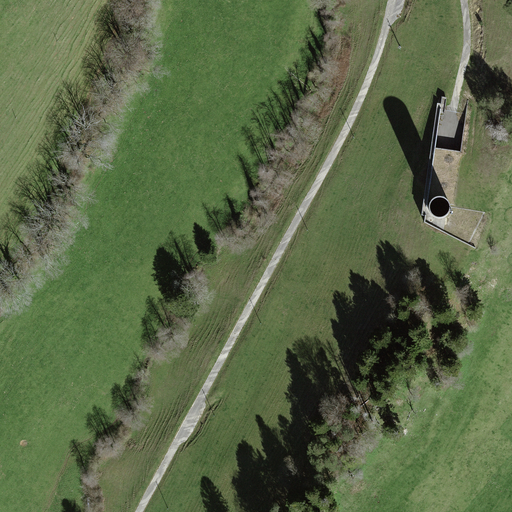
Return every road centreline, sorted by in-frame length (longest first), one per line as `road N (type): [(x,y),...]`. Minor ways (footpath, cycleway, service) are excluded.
road 1 (track): [(138,511),(360,99),(394,0)]
road 2 (trunk): [(370,0),(511,225)]
road 3 (track): [(463,0),(466,48),(447,146)]
